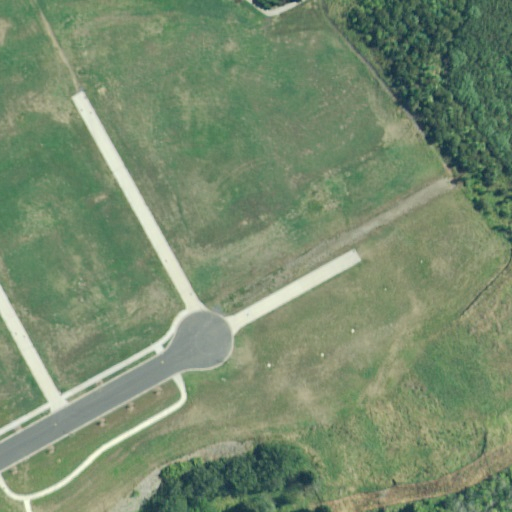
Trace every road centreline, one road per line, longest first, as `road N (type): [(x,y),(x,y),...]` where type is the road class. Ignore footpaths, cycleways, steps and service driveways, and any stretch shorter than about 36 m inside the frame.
road 1 (residential): [(203,333),(78,100)]
road 2 (residential): [(68,419),(203,333)]
road 3 (residential): [(203,333),(341,255)]
road 4 (residential): [(68,419),(0,298)]
